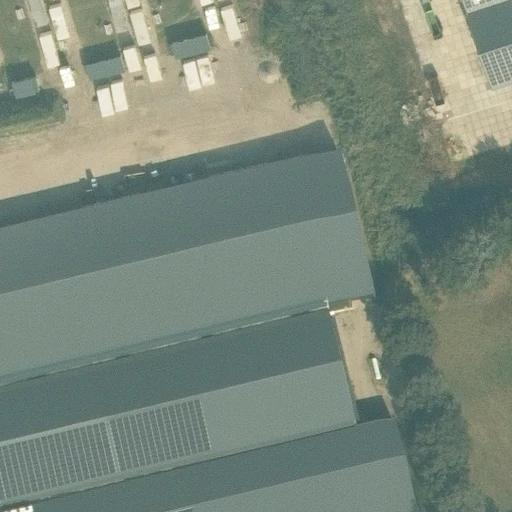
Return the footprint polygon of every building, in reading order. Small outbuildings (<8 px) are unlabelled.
[(511,0),(468,0),(496,85),(511,79),(511,0)] [(225,24),(228,37),(258,30),(256,17),(225,24)] [(171,54),(208,49),(206,33),(169,38),(171,54)] [(168,41),(37,71),(41,86),(171,57),(168,41)] [(196,57),(205,89),(217,86),(208,54),(196,57)] [(177,63),(186,95),(203,90),(194,58),(177,63)] [(265,103),(287,101),(283,62),(261,64),(265,103)] [(0,80),(0,97),(0,99),(32,94),(29,76),(0,80)] [(98,115),(130,110),(125,78),(93,82),(98,115)] [(188,101),(196,133),(227,125),(218,93),(188,101)] [(46,131),(39,98),(26,100),(33,133),(46,131)] [(13,139),(32,134),(25,102),(6,106),(13,139)] [(109,157),(141,149),(133,117),(101,125),(109,157)] [(231,134),(219,136),(225,168),(236,166),(231,134)] [(22,177),(55,175),(53,143),(20,144),(22,177)] [(134,159),(138,191),(152,189),(148,157),(134,159)] [(342,160),(0,241),(0,511),(416,511),(397,428),(358,437),(331,322),(329,315),(376,304),(342,160)] [(136,187),(133,163),(116,165),(119,189),(136,187)] [(43,185),(27,191),(35,214),(51,209),(43,185)]
